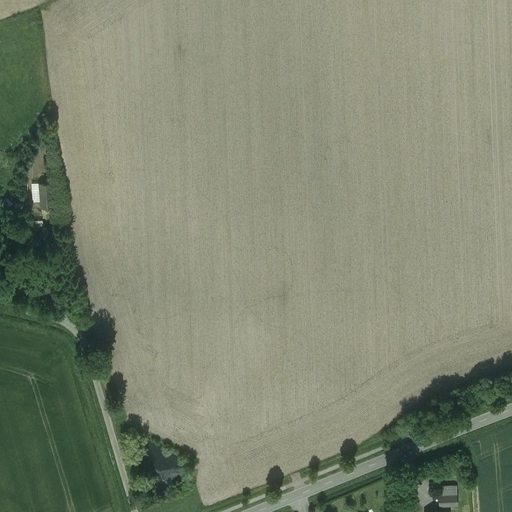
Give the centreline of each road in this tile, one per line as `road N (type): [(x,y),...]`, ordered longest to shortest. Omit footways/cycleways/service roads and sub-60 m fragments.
road 1 (tertiary): [(258,511),(511,409)]
road 2 (unclassified): [(0,306),(66,323),(84,341),(134,511)]
